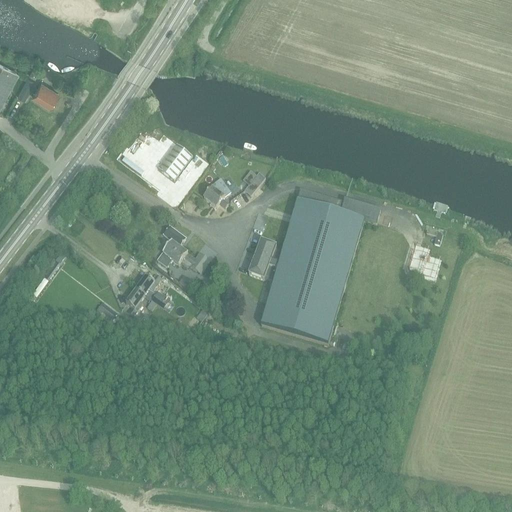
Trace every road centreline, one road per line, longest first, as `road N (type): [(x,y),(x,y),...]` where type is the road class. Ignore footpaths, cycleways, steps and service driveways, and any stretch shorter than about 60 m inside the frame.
road 1 (secondary): [(0,261),(187,0)]
road 2 (track): [(130,511),(95,491),(0,481)]
